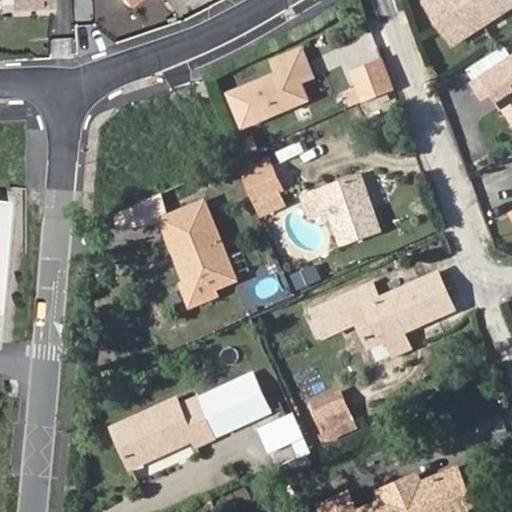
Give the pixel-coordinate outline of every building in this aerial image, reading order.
[(19,0),(20,14),(54,12),(53,0),(19,0)] [(511,0),(429,0),(459,42),(511,5),(511,0)] [(295,72),(307,66),(301,52),(289,57),(293,67),(230,94),(243,126),(293,105),(286,88),(299,83),(295,72)] [(511,57),(478,78),(487,92),(498,85),(504,81),(511,93),(511,95),(507,99),(511,106),(511,57)] [(366,101),(396,89),(393,81),(386,61),(355,74),(366,101)] [(312,77),(307,66),(295,72),(299,83),(312,77)] [(511,93),(504,81),(498,85),(507,99),(511,95),(511,93)] [(306,99),(299,83),(286,88),(293,105),(306,99)] [(188,109),(147,127),(155,147),(168,141),(174,156),(194,147),(188,133),(197,129),(188,109)] [(281,163),(250,176),(263,206),(293,193),(281,163)] [(365,174),(325,187),(344,246),(385,233),(365,174)] [(188,209),(215,273),(231,266),(235,276),(259,265),(228,192),(188,209)] [(297,289),(321,281),(315,265),(291,273),(297,289)] [(231,266),(215,273),(219,282),(235,276),(231,266)] [(437,275),(420,282),(435,318),(453,310),(437,275)] [(435,318),(420,282),(381,300),(374,285),(316,311),(326,335),(360,320),(371,345),(386,339),(406,330),(435,318)] [(413,346),(406,330),(386,339),(393,355),(413,346)] [(214,390),(231,429),(260,416),(244,378),(214,390)] [(217,435),(231,429),(214,390),(200,396),(217,435)] [(342,393),(315,404),(323,424),(350,412),(342,393)] [(132,465),(191,439),(195,447),(213,438),(196,399),(179,406),(179,405),(175,398),(114,426),(132,465)] [(312,451),(313,451),(295,413),(269,424),(286,463),(312,451)] [(454,511),(455,511),(439,476),(359,511),(454,511)]
